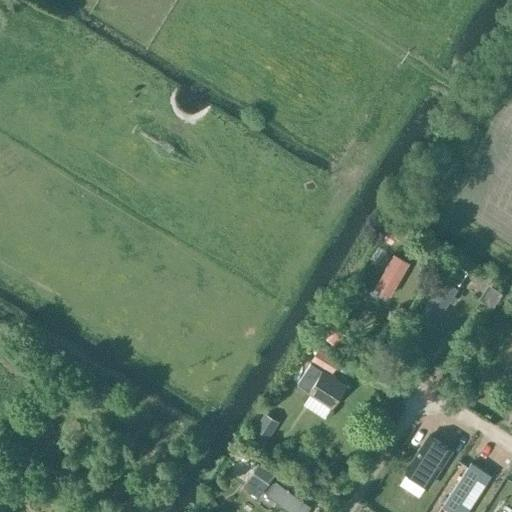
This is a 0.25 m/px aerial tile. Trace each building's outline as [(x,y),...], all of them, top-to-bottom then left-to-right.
[(396,251),(376,286),(392,295),(412,260),(396,251)] [(447,273),(420,314),(435,324),(462,282),(447,273)] [(338,361),(317,348),(310,360),(331,373),(338,361)] [(308,392),(311,395),(331,408),(345,386),(322,371),(318,378),(305,370),(296,384),(308,392)] [(279,421),(264,411),(250,432),(265,442),(279,421)] [(427,433),(403,471),(429,488),(453,450),(427,433)] [(278,475),(267,492),(297,511),(310,511),(318,501),(278,475)]
